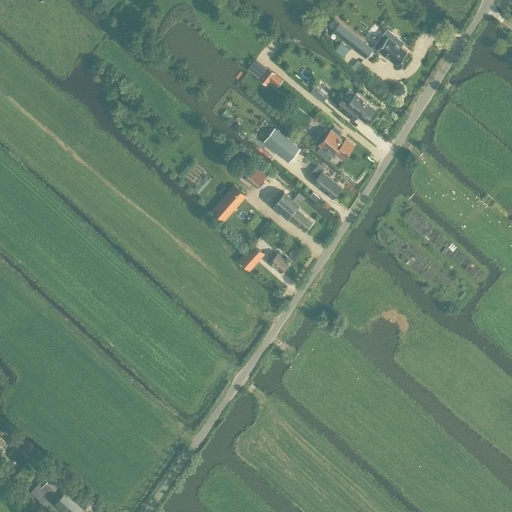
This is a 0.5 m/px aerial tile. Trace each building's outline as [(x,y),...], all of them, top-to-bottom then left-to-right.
[(340,22),(332,31),(365,58),(373,48),(340,22)] [(384,32),(373,45),(397,64),(407,51),(401,45),(404,42),(397,37),(394,40),(384,32)] [(269,67),(260,78),(265,83),(270,78),(278,84),(283,79),(269,67)] [(315,84),(310,91),(318,97),(323,101),(328,95),(315,84)] [(340,99),(336,105),(348,115),(352,111),(365,121),(375,108),(356,93),(346,104),(340,99)] [(325,128),(316,139),(320,142),(319,143),(321,145),(318,149),(329,158),(333,154),(335,152),(342,158),(354,144),(346,138),(344,140),(343,138),(340,136),(338,134),(341,131),(335,125),(331,129),(329,131),(325,128)] [(275,127),(263,140),(289,161),(300,147),(275,127)] [(342,186),(323,170),(325,168),(319,163),(311,172),(317,176),(313,181),(332,198),(342,186)] [(273,175),(263,187),(274,196),(284,185),(273,175)] [(212,210),(224,220),(247,195),(234,184),(212,210)] [(272,204),(272,205),(287,217),(289,216),(305,230),(313,221),(296,207),(303,200),(304,198),(300,195),(295,200),(284,191),(282,193),(278,198),(275,201),(272,204)] [(316,201),(317,201),(320,197),(313,191),(309,196),(316,201)] [(260,235),(247,251),(255,258),(260,253),(260,252),(268,242),(260,235)] [(277,252),(274,256),(271,253),(266,259),(269,261),(280,271),(289,261),(277,252)] [(0,450),(1,449),(8,442),(0,434),(0,450)] [(22,483),(34,471),(26,464),(14,476),(22,483)] [(82,511),(86,509),(88,506),(52,474),(46,482),(42,479),(31,492),(39,499),(40,500),(39,501),(42,504),(46,499),(52,504),(55,502),(66,511),(82,511)]
